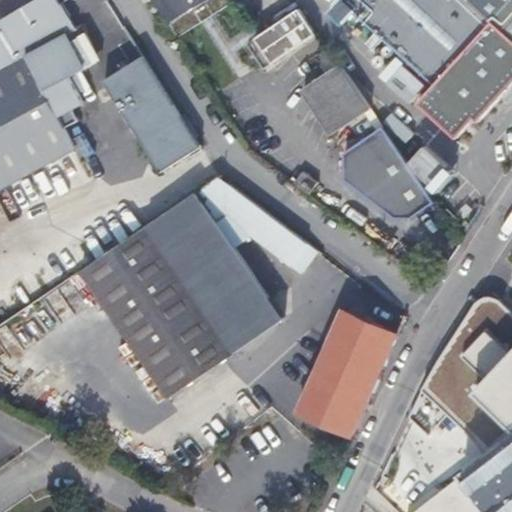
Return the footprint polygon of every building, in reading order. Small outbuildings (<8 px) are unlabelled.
[(152,0),(178,40),(202,25),(215,17),(240,0),(239,0),(152,0)] [(433,85),(465,129),(477,115),(486,121),(511,91),(511,0),(351,0),(439,78),(433,85)] [(267,65),(321,30),(306,9),(268,34),(250,45),(267,65)] [(239,53),(231,40),(215,17),(202,25),(233,70),(246,62),(239,53)] [(250,45),(268,34),(259,20),(231,40),(239,53),(250,45)] [(0,324),(2,323),(0,319),(0,179),(11,173),(16,180),(7,187),(16,204),(27,197),(31,202),(43,192),(38,183),(79,156),(65,134),(86,120),(81,111),(87,107),(78,92),(73,94),(39,43),(0,65),(0,324)] [(162,167),(200,143),(138,53),(103,75),(162,167)] [(342,124),(373,103),(344,62),(313,83),(342,124)] [(461,134),(465,129),(433,85),(420,98),(461,134)] [(417,208),(437,191),(385,120),(347,146),(348,176),(395,211),(417,208)] [(292,178),(311,192),(321,177),(306,165),(292,178)] [(306,280),(326,254),(223,176),(86,268),(171,394),(286,317),(241,250),(254,241),(306,280)] [(511,240),(496,266),(511,285),(511,240)] [(511,285),(496,266),(447,343),(511,416),(511,285)] [(355,305),(351,314),(399,336),(403,326),(355,305)] [(305,415),(352,436),(399,336),(351,314),(341,335),(305,415)] [(511,511),(511,416),(447,343),(439,356),(421,382),(402,423),(483,511),(511,511)] [(483,511),(402,423),(375,486),(401,511),(483,511)]
